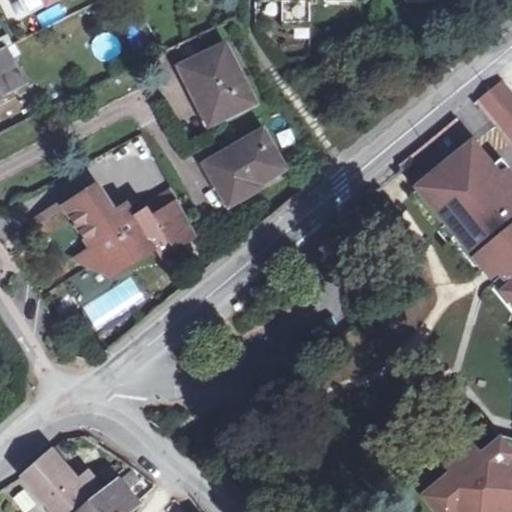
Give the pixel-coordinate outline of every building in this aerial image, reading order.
[(256,0),(283,1),(283,28),(311,28),(310,0),(256,0)] [(0,38),(0,48),(6,46),(13,43),(9,36),(3,39),(2,37),(0,38)] [(180,67),(191,86),(198,83),(217,121),(255,103),(226,45),(180,67)] [(0,94),(27,80),(6,46),(0,48),(0,94)] [(511,92),(503,82),(478,102),(511,144),(511,92)] [(198,83),(191,86),(209,125),(217,121),(198,83)] [(205,164),(213,179),(222,174),(236,200),(261,186),(259,182),(286,167),(264,130),(205,164)] [(511,190),(474,145),(428,182),(447,205),(456,216),(475,239),(494,263),(511,284),(511,190)] [(222,174),(213,179),(228,206),(236,200),(222,174)] [(447,205),(428,182),(420,188),(438,212),(447,205)] [(190,226),(193,224),(174,188),(135,211),(128,201),(116,209),(99,183),(88,190),(85,184),(65,197),(69,203),(36,224),(33,226),(79,298),(156,249),(164,261),(177,253),(176,251),(184,246),(198,237),(190,226)] [(32,219),(36,224),(69,203),(65,197),(32,219)] [(475,239),(456,216),(448,223),(467,246),(475,239)] [(511,284),(494,263),(486,269),(511,300),(511,284)] [(261,381),(267,390),(283,379),(277,371),(261,381)] [(456,472),(434,489),(452,511),(454,511),(456,511),(466,503),(473,511),(504,511),(511,506),(511,437),(502,435),(496,428),(450,467),(456,472)] [(23,477),(52,511),(78,511),(92,500),(105,490),(90,473),(79,480),(54,450),(23,477)] [(105,490),(92,500),(102,511),(126,511),(138,503),(118,480),(105,490)] [(452,511),(434,489),(424,498),(435,511),(452,511)] [(33,511),(44,505),(34,490),(18,501),(25,511),(33,511)] [(102,511),(92,500),(78,511),(102,511)] [(473,511),(466,503),(456,511),(457,511),(473,511)]
